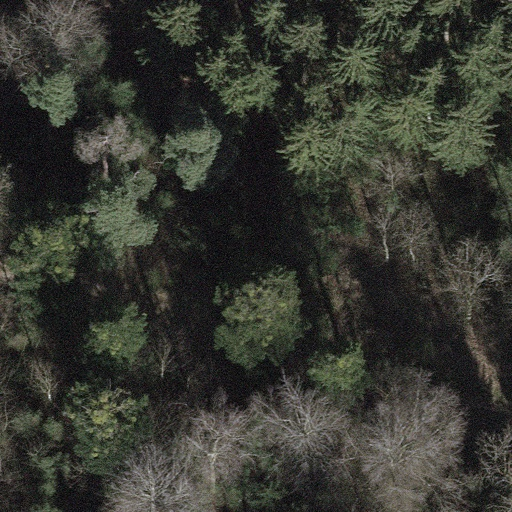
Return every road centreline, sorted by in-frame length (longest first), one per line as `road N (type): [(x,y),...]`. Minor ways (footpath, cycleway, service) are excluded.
road 1 (track): [(511,398),(263,202),(50,0)]
road 2 (track): [(0,258),(511,422)]
